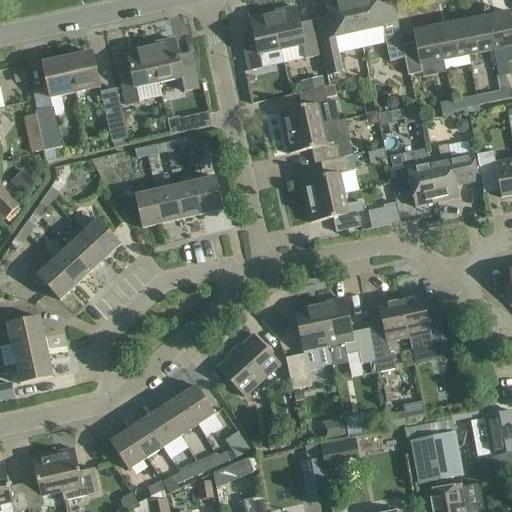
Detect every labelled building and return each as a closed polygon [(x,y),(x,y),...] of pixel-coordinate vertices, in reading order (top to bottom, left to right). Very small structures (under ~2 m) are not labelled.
[(326,0),(324,0),(328,19),(316,22),(328,77),(343,73),(335,37),(359,32),(351,0),(326,0)] [(351,0),(359,32),(383,27),(391,62),(404,59),(408,76),(409,76),(403,46),(394,3),(380,6),(378,0),(351,0)] [(318,56),(312,29),(300,31),(295,7),(272,12),(281,50),(302,46),(305,59),(318,56)] [(485,16),(492,50),(511,45),(511,21),(510,11),(485,16)] [(248,71),(262,68),(262,70),(283,65),(280,50),(281,50),(272,12),(249,17),(255,41),(242,44),(248,71)] [(485,16),(461,20),(468,55),(492,50),(485,16)] [(461,20),(437,25),(444,59),(445,68),(470,64),(468,55),(461,20)] [(403,46),(409,76),(421,74),(419,64),(443,60),(444,59),(437,25),(412,30),(415,44),(403,46)] [(150,44),(159,83),(181,78),(184,92),(198,88),(192,61),(179,64),(173,39),(150,44)] [(159,83),(150,44),(126,49),(131,74),(119,77),(125,105),(139,101),(136,88),(159,83)] [(67,58),(75,93),(99,87),(91,52),(67,58)] [(75,93),(67,58),(42,63),(52,108),(36,112),(36,115),(43,151),(46,164),(64,160),(55,117),(61,115),(63,114),(64,113),(64,110),(61,96),(75,93)] [(500,92),(502,102),(511,99),(511,89),(510,90),(505,75),(496,77),(500,92)] [(320,88),(318,80),(301,83),(303,92),(320,88)] [(302,107),(279,112),(283,133),(322,125),(338,121),(334,101),(326,103),(326,100),(323,89),(323,88),(299,93),(302,107)] [(116,90),(100,93),(111,144),(128,140),(116,90)] [(476,97),(479,112),(480,112),(479,107),(502,102),(500,92),(476,97)] [(479,112),(476,97),(452,102),(455,117),(479,112)] [(455,117),(452,102),(440,105),(443,120),(455,117)] [(209,113),(179,119),(182,133),(212,127),(209,113)] [(43,151),(36,115),(24,118),(32,154),(43,151)] [(314,163),(320,162),(352,155),(349,143),(336,146),(335,142),(326,144),(322,125),(283,133),(288,154),(311,149),(314,163)] [(185,139),(187,149),(197,146),(195,137),(185,139)] [(188,155),(187,149),(185,139),(165,144),(167,154),(167,153),(169,159),(188,155)] [(145,148),(147,158),(167,154),(165,144),(145,148)] [(451,162),(450,157),(447,144),(437,147),(440,160),(428,162),(437,202),(459,198),(456,183),(461,182),(462,184),(478,181),(473,158),(451,162)] [(147,158),(145,148),(135,150),(137,160),(147,158)] [(437,202),(428,162),(416,165),(413,152),(391,156),(397,183),(409,181),(414,207),(437,202)] [(483,193),(499,190),(501,198),(511,195),(511,159),(495,162),(493,152),(476,155),(483,193)] [(352,155),(320,162),(323,176),(300,181),(305,202),(343,194),(339,174),(355,170),(352,155)] [(23,171),(11,184),(21,193),(33,181),(23,171)] [(222,210),(215,177),(194,182),(202,215),(222,210)] [(45,198),(52,203),(63,188),(56,182),(45,198)] [(194,182),(174,187),(182,219),(202,215),(194,182)] [(0,187),(0,221),(1,223),(19,206),(0,187)] [(162,224),(182,219),(174,187),(155,191),(162,224)] [(142,228),(162,224),(155,191),(134,196),(142,228)] [(343,194),(305,202),(309,223),(332,218),(336,232),(360,227),(357,212),(362,211),(360,201),(346,205),(343,194)] [(41,219),(52,203),(45,198),(34,213),(41,219)] [(400,222),(395,203),(384,206),(388,225),(400,222)] [(82,234),(105,258),(120,244),(97,219),(82,234)] [(22,231),(29,236),(35,227),(27,222),(22,231)] [(24,245),(29,236),(22,231),(16,239),(24,245)] [(82,234),(67,247),(90,272),(105,258),(82,234)] [(23,249),(42,268),(51,259),(32,240),(23,249)] [(67,247),(52,261),(75,286),(90,272),(67,247)] [(75,286),(52,261),(36,276),(59,300),(75,286)] [(504,286),(511,285),(511,292),(511,270),(508,271),(509,274),(502,275),(504,286)] [(400,299),(408,338),(420,336),(422,349),(445,344),(439,316),(427,318),(422,294),(400,299)] [(375,361),(375,364),(378,374),(379,374),(370,331),(369,331),(369,329),(350,332),(343,299),(319,304),(328,345),(343,342),(346,355),(358,352),(360,364),(375,361)] [(377,304),(382,328),(370,331),(379,374),(396,370),(393,355),(398,354),(396,341),(408,338),(400,299),(377,304)] [(294,309),(303,351),(304,356),(286,359),(293,391),(311,387),(308,372),(317,370),(313,349),(328,345),(319,304),(294,309)] [(11,344),(43,337),(39,316),(6,323),(11,344)] [(253,335),(235,351),(262,381),(280,364),(253,335)] [(11,344),(15,364),(48,357),(43,337),(11,344)] [(235,351),(216,368),(244,397),(262,381),(235,351)] [(15,364),(19,384),(52,377),(48,357),(15,364)] [(0,386),(0,401),(14,399),(11,384),(0,386)] [(198,425),(206,438),(222,428),(213,415),(214,414),(196,386),(178,398),(197,426),(198,425)] [(178,398),(161,409),(180,437),(197,426),(178,398)] [(161,409),(144,420),(163,448),(180,437),(161,409)] [(424,409),(388,417),(391,429),(426,421),(424,409)] [(484,421),(471,423),(477,450),(489,447),(491,457),(511,452),(511,411),(483,417),(484,421)] [(364,414),(345,417),(348,435),(366,433),(364,414)] [(146,459),(163,448),(144,420),(127,431),(146,459)] [(346,437),(343,420),(321,424),(325,441),(346,437)] [(452,421),(407,430),(418,487),(463,477),(452,421)] [(146,459),(127,431),(110,442),(128,470),(146,459)] [(217,457),(221,466),(251,452),(237,433),(225,442),(229,451),(217,457)] [(278,439),(280,448),(291,446),(289,437),(278,439)] [(269,451),(280,448),(278,439),(267,442),(269,451)] [(355,439),(320,446),(326,472),(360,465),(355,439)] [(311,462),(298,464),(307,506),(329,501),(318,446),(308,448),(311,462)] [(79,471),(73,448),(53,453),(62,491),(64,500),(98,493),(93,468),(79,471)] [(23,484),(28,508),(43,505),(41,496),(62,491),(53,453),(31,458),(36,481),(23,484)] [(221,466),(217,457),(209,460),(208,458),(197,463),(198,465),(202,475),(221,466)] [(247,460),(228,468),(234,482),(253,473),(247,460)] [(28,508),(23,484),(8,487),(3,464),(0,464),(0,511),(12,511),(28,508)] [(179,474),(183,483),(202,475),(198,465),(179,474)] [(183,483),(179,474),(171,478),(175,487),(183,483)] [(158,484),(148,488),(151,496),(161,492),(158,484)] [(211,484),(197,486),(200,502),(213,500),(211,484)] [(465,511),(460,487),(426,493),(429,511),(465,511)] [(124,511),(130,511),(140,508),(131,495),(123,498),(121,504),(124,511)] [(265,511),(262,498),(243,501),(245,511),(265,511)] [(169,511),(167,501),(148,504),(149,511),(169,511)]
